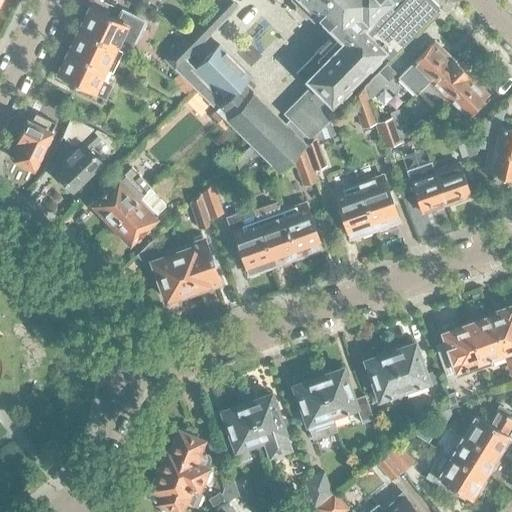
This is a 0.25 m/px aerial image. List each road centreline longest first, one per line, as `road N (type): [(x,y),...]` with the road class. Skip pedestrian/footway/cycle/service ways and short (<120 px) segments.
road 1 (residential): [(127,372),(511,242)]
road 2 (residential): [(127,372),(107,312),(65,258),(0,218)]
road 3 (residential): [(68,501),(103,446),(127,372)]
